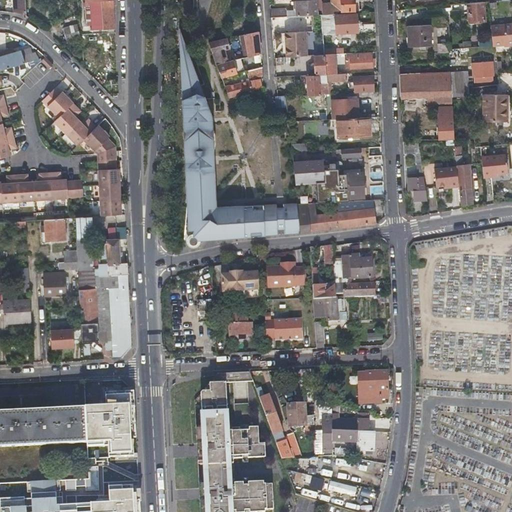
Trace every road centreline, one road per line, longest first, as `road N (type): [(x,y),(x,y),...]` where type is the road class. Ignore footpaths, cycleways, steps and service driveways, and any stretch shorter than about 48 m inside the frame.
road 1 (residential): [(151,369),(402,353)]
road 2 (residential): [(395,231),(146,264)]
road 3 (residential): [(395,231),(383,0)]
road 4 (primary): [(144,197),(154,152),(157,0)]
road 5 (residential): [(402,353),(403,430),(388,511)]
road 6 (residential): [(0,375),(151,369)]
road 7 (primary): [(151,369),(158,511)]
road 8 (primary): [(131,0),(135,133)]
road 9 (residential): [(395,231),(402,353)]
